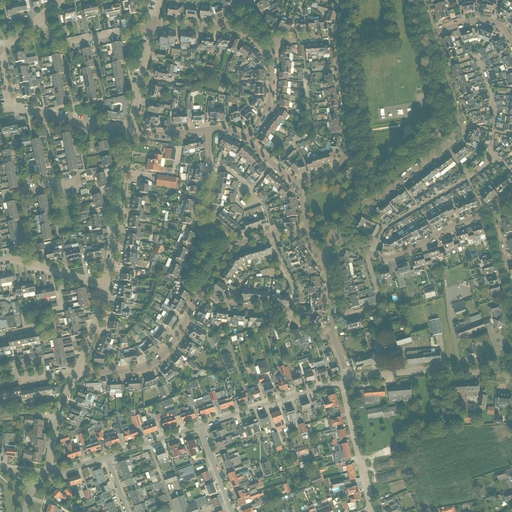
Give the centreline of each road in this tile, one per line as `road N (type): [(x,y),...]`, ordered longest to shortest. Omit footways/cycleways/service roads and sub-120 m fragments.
road 1 (residential): [(348,200),(380,196),(460,129),(431,33)]
road 2 (residential): [(331,238),(395,258),(490,212)]
road 3 (residential): [(76,372),(150,365),(167,352),(197,295)]
road 4 (unclassified): [(106,285),(130,131)]
road 5 (unclassified): [(200,425),(341,380)]
road 6 (residential): [(332,173),(352,141),(337,34)]
road 7 (residential): [(332,335),(275,311),(197,295)]
road 8 (unclassified): [(372,510),(341,380)]
road 9 (residential): [(152,26),(64,43),(37,20)]
road 10 (residential): [(130,131),(10,108)]
